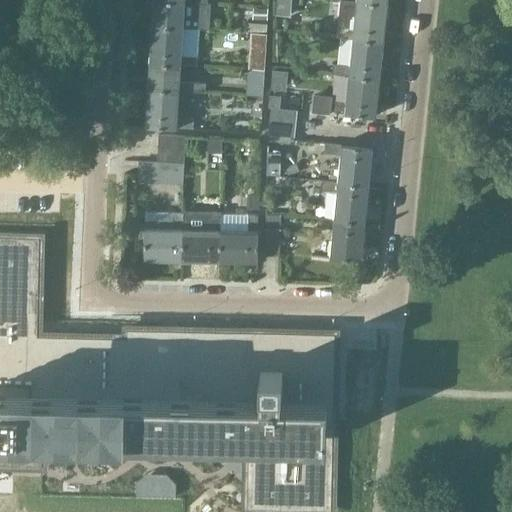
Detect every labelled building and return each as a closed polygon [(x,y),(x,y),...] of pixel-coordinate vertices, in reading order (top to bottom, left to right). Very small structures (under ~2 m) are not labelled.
[(169,0),(152,0),(151,24),(182,26),(208,28),(209,3),(206,3),(200,2),(169,0)] [(382,40),(386,2),(355,0),(354,0),(345,0),(343,27),(336,26),(335,36),(352,37),(382,40)] [(180,54),(182,26),(151,24),(148,62),(179,64),(196,65),(197,56),(180,54)] [(378,77),(382,40),(352,37),(349,65),(333,63),(332,73),(348,75),(378,77)] [(178,80),(179,64),(148,62),(147,87),(188,90),(204,91),(204,81),(178,80)] [(374,114),(378,77),(348,75),(345,102),(329,100),(328,109),(374,114)] [(187,117),(188,90),(147,87),(144,124),(192,127),(192,117),(187,117)] [(296,109),(270,106),(269,106),(268,120),(294,123),(296,109)] [(293,136),(294,123),(268,120),(266,133),(293,136)] [(183,149),(184,135),(157,133),(157,147),(183,149)] [(337,180),(367,184),(371,146),(324,141),(323,152),(340,153),(337,180)] [(183,162),(183,149),(157,147),(156,160),(183,162)] [(183,162),(156,160),(139,159),(137,180),(181,184),(183,162)] [(367,184),(337,180),(320,179),(319,188),(336,190),(333,217),(363,221),(367,184)] [(143,219),(142,257),(180,258),(181,227),(182,212),(182,211),(172,211),(172,220),(143,219)] [(181,227),(180,258),(217,259),(219,228),(219,212),(209,212),(209,213),(182,212),(181,227)] [(219,228),(217,259),(255,260),(256,213),(246,212),(246,229),(219,228)] [(363,221),(333,217),(317,216),(316,226),(332,227),(329,255),(360,259),(363,221)] [(279,228),(265,227),(264,227),(264,254),(278,254),(279,228)] [(0,258),(0,463),(41,464),(41,451),(41,425),(80,426),(87,426),(104,426),(205,428),(277,430),(284,430),(284,466),(331,467),(332,419),(332,413),(333,371),(334,333),(283,332),(270,331),(178,329),(163,329),(159,329),(149,329),(127,328),(127,337),(74,336),(72,336),(71,336),(36,335),(37,277),(37,274),(37,270),(38,259),(0,258)] [(134,484),(134,497),(174,497),(175,484),(165,474),(155,474),(144,474),(134,484)]
